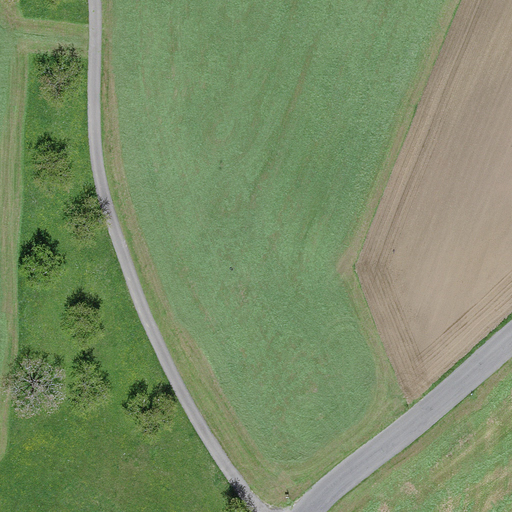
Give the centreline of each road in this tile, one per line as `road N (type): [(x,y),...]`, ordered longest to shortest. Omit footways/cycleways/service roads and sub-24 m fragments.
road 1 (track): [(264,511),(197,419),(128,262),(95,122),(98,0)]
road 2 (tertiary): [(310,511),(511,344)]
